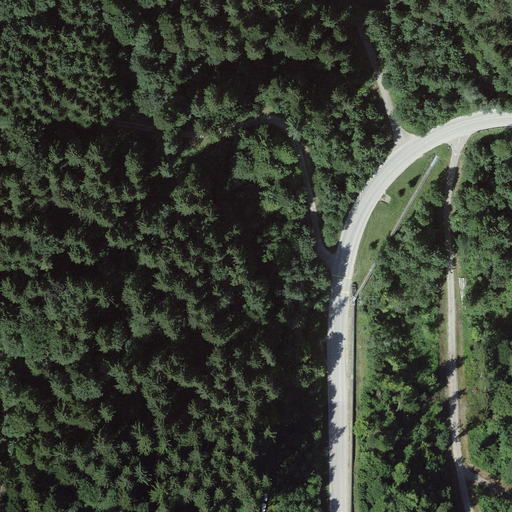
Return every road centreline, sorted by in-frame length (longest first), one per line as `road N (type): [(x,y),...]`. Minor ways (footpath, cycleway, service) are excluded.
road 1 (track): [(0,116),(197,133),(276,121),(300,151),(321,252),(343,265)]
road 2 (track): [(468,511),(455,440),(447,221),(457,127)]
road 3 (track): [(406,154),(349,0)]
